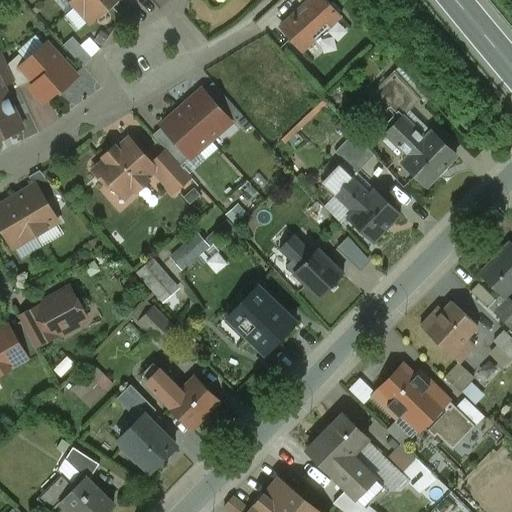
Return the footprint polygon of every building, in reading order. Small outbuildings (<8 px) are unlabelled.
[(69,0),(89,23),(98,15),(100,17),(113,6),(111,3),(114,0),(69,0)] [(306,0),(301,5),(295,11),(298,13),(280,30),(301,53),(315,41),(313,39),(327,26),(329,28),(341,17),(325,0),(306,0)] [(46,44),(25,62),(20,67),(32,79),(35,83),(30,88),(43,103),(60,89),(61,90),(76,77),(46,44)] [(91,59),(78,45),(69,53),(82,67),(91,59)] [(28,82),(32,79),(20,67),(25,62),(18,55),(7,64),(0,52),(0,84),(1,83),(2,85),(13,80),(17,87),(28,82)] [(419,99),(393,70),(374,90),(396,114),(398,112),(402,117),(419,99)] [(0,84),(0,139),(23,129),(2,85),(1,83),(0,84)] [(230,122),(202,90),(181,108),(209,140),(230,122)] [(209,140),(181,108),(160,126),(189,158),(209,140)] [(430,133),(424,139),(402,117),(385,134),(407,156),(401,162),(427,187),(455,157),(430,133)] [(353,133),(334,152),(356,173),(373,155),(353,133)] [(151,163),(128,138),(116,149),(114,147),(102,157),(104,160),(92,170),(106,185),(109,182),(123,199),(134,189),(136,191),(147,181),(145,179),(153,172),(156,169),(151,163)] [(190,177),(166,150),(151,163),(156,169),(153,172),(172,193),(190,177)] [(373,189),(369,194),(339,166),(322,183),(351,212),(346,218),(372,243),(399,214),(373,189)] [(52,187),(39,171),(28,177),(33,185),(35,184),(40,194),(52,187)] [(40,194),(35,184),(33,185),(12,198),(35,235),(57,222),(45,202),(40,194)] [(52,187),(40,194),(45,202),(58,194),(52,187)] [(35,235),(12,198),(0,204),(0,227),(0,228),(12,248),(35,235)] [(286,228),(272,242),(280,249),(293,236),(294,236),(286,228)] [(168,254),(181,270),(211,247),(199,231),(168,254)] [(294,236),(293,236),(280,249),(280,250),(291,261),(298,268),(311,254),(294,236)] [(511,246),(509,244),(479,274),(503,297),(511,287),(511,246)] [(298,268),(293,273),(318,298),(342,274),(317,249),(311,254),(298,268)] [(136,272),(164,301),(180,285),(152,256),(136,272)] [(298,268),(291,261),(286,266),(293,273),(298,268)] [(478,283),(469,291),(486,308),(495,300),(478,283)] [(295,324),(256,286),(226,317),(265,354),(295,324)] [(57,297),(18,319),(34,347),(61,331),(64,335),(81,326),(79,322),(85,318),(68,287),(55,294),(57,297)] [(511,313),(511,302),(508,299),(494,315),(503,323),(511,313)] [(151,302),(135,320),(163,344),(179,326),(151,302)] [(479,326),(452,302),(423,334),(458,367),(477,347),(468,339),(479,326)] [(25,359),(8,329),(0,333),(0,342),(6,353),(3,355),(10,368),(25,359)] [(511,341),(503,333),(494,342),(511,358),(511,357),(511,341)] [(0,373),(10,368),(3,355),(6,353),(0,342),(0,373)] [(92,407),(115,381),(95,363),(72,390),(92,407)] [(423,427),(444,406),(432,393),(436,389),(419,373),(415,377),(403,365),(373,396),(398,420),(403,416),(419,431),(423,427)] [(180,392),(159,371),(147,384),(168,405),(180,392)] [(168,405),(167,405),(190,428),(217,401),(194,378),(180,392),(168,405)] [(117,399),(139,421),(144,416),(148,419),(156,411),(131,385),(117,399)] [(438,435),(453,450),(476,427),(437,388),(436,389),(432,393),(444,406),(423,427),(434,438),(438,435)] [(367,437),(342,415),(308,453),(332,475),(350,455),(367,437)] [(148,419),(144,416),(139,421),(119,440),(124,445),(122,447),(136,461),(138,459),(150,472),(175,447),(148,419)] [(400,443),(386,459),(400,472),(414,457),(400,443)] [(98,467),(71,451),(64,462),(91,478),(98,467)] [(350,455),(332,475),(356,496),(374,477),(350,455)] [(59,477),(35,501),(45,511),(51,511),(59,504),(73,490),(59,477)] [(374,477),(356,496),(366,506),(384,486),(374,477)] [(318,511),(278,479),(264,495),(263,494),(254,504),(256,506),(250,511),(318,511)] [(86,485),(82,481),(73,490),(59,504),(66,511),(107,511),(111,509),(86,485)]
